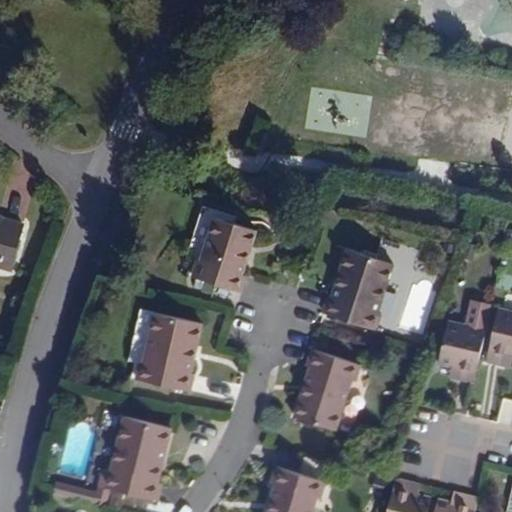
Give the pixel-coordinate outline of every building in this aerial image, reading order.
[(23,226),(0,219),(0,267),(11,271),(23,226)] [(242,298),(248,281),(245,280),(250,265),(246,263),(250,250),(255,251),(260,235),(220,221),(205,265),(201,263),(195,281),(242,298)] [(246,263),(250,265),(255,251),(250,250),(246,263)] [(337,287),(332,301),(328,299),(323,317),(375,334),(380,317),(377,316),(392,267),(348,253),(341,274),(345,276),(341,289),(337,287)] [(341,274),(337,287),(341,289),(345,276),(341,274)] [(447,320),(437,364),(449,367),(459,369),(457,380),(471,383),(484,329),(490,303),(469,298),(463,324),(447,320)] [(509,357),(511,357),(511,312),(497,309),(484,362),(497,365),(499,354),(509,357)] [(197,348),(201,349),(206,327),(157,317),(147,367),(143,366),(139,384),(195,396),(199,379),(195,378),(198,363),(194,362),(197,348)] [(359,385),(364,369),(312,352),(307,369),(309,370),(305,384),(310,386),(306,400),(301,398),(295,419),(339,433),(354,384),(359,385)] [(499,354),(497,365),(508,366),(509,357),(499,354)] [(459,369),(449,367),(447,378),(457,380),(459,369)] [(310,386),(305,384),(301,398),(306,400),(310,386)] [(101,499),(99,508),(109,510),(112,494),(154,503),(158,479),(155,479),(157,464),(161,465),(167,430),(124,422),(115,477),(106,475),(101,499)] [(331,467),(305,460),(301,477),(277,470),(273,486),(276,487),(272,504),(277,506),(274,511),(313,511),(317,499),(323,501),(331,467)] [(406,493),(408,483),(395,480),(387,511),(425,511),(429,498),(416,495),(406,493)] [(416,495),(418,486),(408,483),(406,493),(416,495)] [(62,491),(59,500),(99,508),(101,499),(62,491)] [(459,507),(462,496),(453,494),(451,505),(459,507)] [(473,511),(476,500),(462,496),(459,507),(451,505),(438,501),(435,511),(473,511)]
